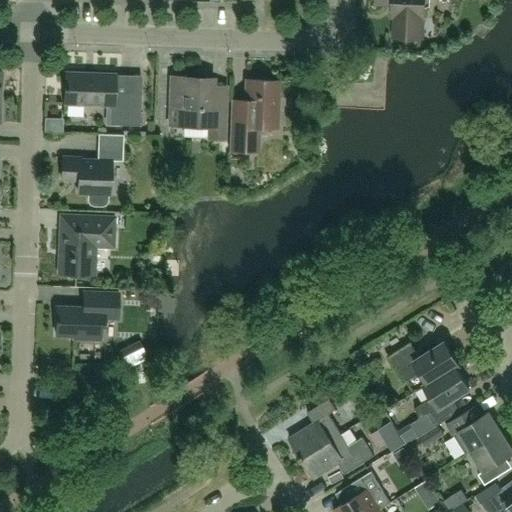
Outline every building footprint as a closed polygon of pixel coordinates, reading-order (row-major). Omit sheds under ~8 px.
[(376,0),(377,4),(394,4),(393,17),(395,17),(394,37),(423,38),(423,18),(425,19),(425,7),(430,6),(430,0),(376,0)] [(111,106),(110,125),(140,126),(141,94),(115,93),(116,74),(66,73),(65,104),(111,106)] [(172,77),(170,125),(184,125),(210,126),(210,136),(210,138),(224,139),(225,104),(212,103),(213,86),(213,78),(172,77)] [(231,99),(229,150),(259,151),(259,127),(277,128),(279,81),(246,79),(246,99),(231,99)] [(74,143),(96,144),(97,132),(74,131),(74,143)] [(78,193),(88,194),(88,201),(89,205),(93,206),(103,207),(107,205),(109,202),(109,194),(110,194),(111,161),(123,161),(123,147),(98,146),(97,160),(81,159),(81,157),(63,157),(62,180),(79,180),(78,193)] [(60,214),(60,230),(58,274),(95,276),(96,247),(114,247),(115,217),(60,214)] [(105,318),(118,319),(119,293),(84,291),(84,307),(57,306),(56,335),(73,336),(73,339),(101,340),(101,325),(105,325),(105,318)] [(456,366),(457,366),(460,364),(446,341),(420,358),(410,342),(388,357),(404,382),(421,372),(427,383),(424,385),(424,386),(456,366)] [(470,388),(457,366),(456,366),(424,386),(432,397),(415,408),(420,417),(411,424),(419,436),(437,425),(452,416),(444,404),(470,388)] [(314,423),(289,438),(302,458),(342,433),(329,413),(336,409),(330,398),(307,412),(314,423)] [(489,411),(486,413),(480,403),(447,423),(466,454),(471,451),(502,431),(489,411)] [(366,426),(380,456),(407,444),(396,418),(383,424),(381,419),(366,426)] [(437,425),(419,436),(425,446),(443,434),(437,425)] [(511,447),(502,431),(471,451),(484,470),(478,474),(485,484),(499,476),(492,466),(511,453),(511,447)] [(349,445),(342,433),(302,458),(314,478),(339,463),(345,473),(374,455),(363,437),(349,445)] [(391,502),(383,490),(372,471),(341,490),(348,500),(334,509),(335,511),(375,511),(381,509),(391,502)] [(482,504),(487,511),(511,511),(511,495),(509,498),(502,489),(482,504)] [(475,511),(468,503),(456,511),(475,511)]
